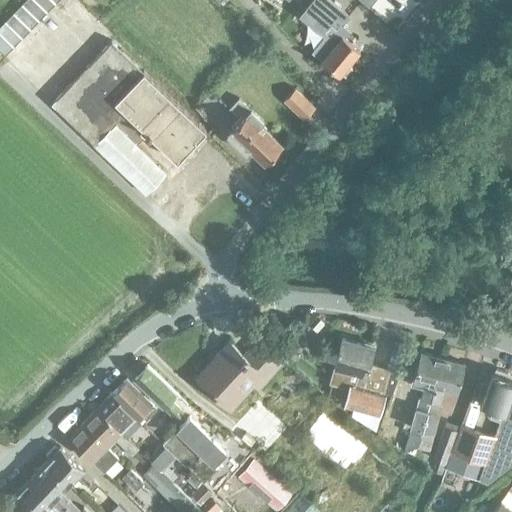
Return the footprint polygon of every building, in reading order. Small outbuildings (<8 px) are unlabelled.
[(54,0),(21,0),(4,19),(21,37),(54,0)] [(331,0),(311,0),(304,9),(313,17),(309,21),(326,35),(312,52),(338,73),(359,49),(344,36),(349,30),(341,23),(349,15),(331,0)] [(177,161),(206,130),(189,114),(111,40),(51,104),(145,194),(165,173),(113,124),(125,111),(177,161)] [(305,118),(316,107),(295,87),(284,99),(305,118)] [(264,163),(283,144),(261,123),(264,119),(252,108),(251,108),(240,97),(230,107),(242,118),(228,133),(246,150),(249,147),(264,163)] [(334,365),(330,382),(342,385),(338,401),(348,403),(346,412),(375,430),(380,412),(385,393),(390,395),(399,371),(388,368),(368,363),(373,346),(342,337),(334,365)] [(284,338),(275,349),(287,360),(297,348),(284,338)] [(195,376),(231,409),(254,384),(258,388),(281,363),(255,340),(243,354),(228,340),(195,376)] [(431,401),(442,357),(419,351),(410,384),(423,387),(421,397),(418,396),(410,427),(421,430),(417,446),(419,446),(428,410),(427,410),(429,400),(431,401)] [(442,357),(431,401),(440,403),(443,388),(457,391),(464,363),(442,357)] [(176,417),(183,410),(170,398),(176,392),(162,378),(146,365),(134,377),(176,417)] [(481,401),(480,404),(482,405),(482,404),(492,408),(489,416),(499,419),(502,412),(506,401),(507,402),(511,387),(511,377),(506,376),(507,372),(496,368),(494,372),(494,371),(492,370),(491,373),(492,373),(482,402),(481,401)] [(126,377),(111,392),(142,422),(156,407),(126,377)] [(97,406),(127,436),(142,422),(111,392),(97,406)] [(493,438),(484,463),(478,478),(485,481),(511,459),(511,404),(507,402),(506,401),(502,412),(499,419),(493,438)] [(83,421),(106,445),(114,437),(131,454),(138,447),(127,436),(97,406),(83,421)] [(428,410),(419,446),(429,449),(438,413),(428,410)] [(302,437),(346,472),(359,456),(376,470),(383,461),(366,447),(323,412),(302,437)] [(177,428),(200,450),(213,462),(225,450),(189,415),(177,428)] [(68,436),(90,459),(103,471),(118,456),(106,445),(83,421),(68,436)] [(445,464),(450,450),(458,429),(445,425),(432,459),(445,464)] [(459,426),(458,429),(450,450),(484,463),(493,438),(459,426)] [(163,442),(177,455),(186,464),(185,465),(199,478),(194,483),(197,486),(190,494),(200,503),(212,491),(204,483),(217,469),(206,459),(197,468),(190,461),(200,450),(177,428),(163,442)] [(167,466),(177,455),(163,442),(148,458),(153,463),(164,474),(169,468),(167,466)] [(98,483),(93,479),(93,478),(59,446),(45,461),(69,484),(78,475),(87,484),(87,485),(92,490),(98,483)] [(384,461),(405,479),(415,468),(394,449),(384,461)] [(477,480),(478,478),(484,463),(450,450),(445,464),(444,467),(477,480)] [(237,478),(271,507),(287,489),(253,460),(237,478)] [(62,492),(69,484),(45,461),(32,474),(71,511),(90,511),(84,506),(80,509),(62,492)] [(186,511),(194,503),(164,474),(153,463),(142,474),(181,511),(186,511)] [(121,476),(136,489),(144,481),(130,467),(121,476)] [(71,511),(32,474),(18,489),(42,511),(71,511)] [(346,511),(398,511),(397,511),(385,501),(393,492),(380,482),(374,477),(346,511)] [(331,482),(314,500),(321,507),(338,488),(331,482)] [(42,511),(18,489),(4,504),(12,511),(42,511)] [(215,511),(221,507),(212,498),(201,509),(204,511),(215,511)] [(489,511),(511,511),(511,507),(500,499),(489,511)] [(126,511),(117,503),(107,511),(126,511)]
